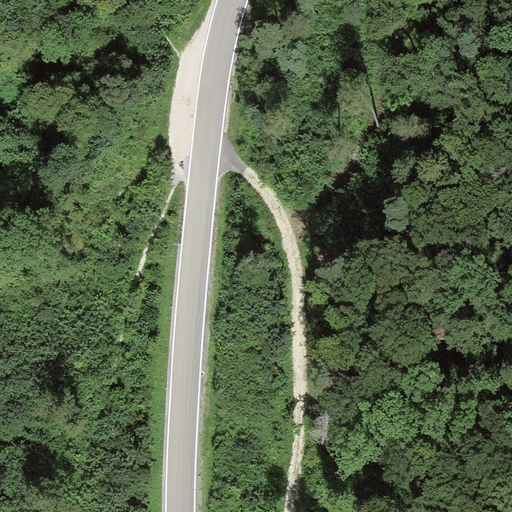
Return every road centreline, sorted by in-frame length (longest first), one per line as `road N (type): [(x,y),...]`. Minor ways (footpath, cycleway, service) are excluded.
road 1 (tertiary): [(180,511),(205,158),(234,0)]
road 2 (track): [(208,139),(271,196),(294,259),(302,399),(288,511)]
